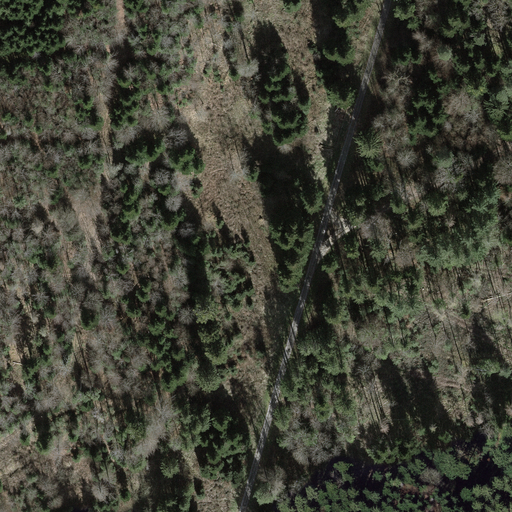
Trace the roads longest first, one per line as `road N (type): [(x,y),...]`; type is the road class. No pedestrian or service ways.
road 1 (track): [(393,0),(245,511)]
road 2 (track): [(122,0),(69,368),(39,414),(0,441)]
road 3 (track): [(511,147),(319,253)]
